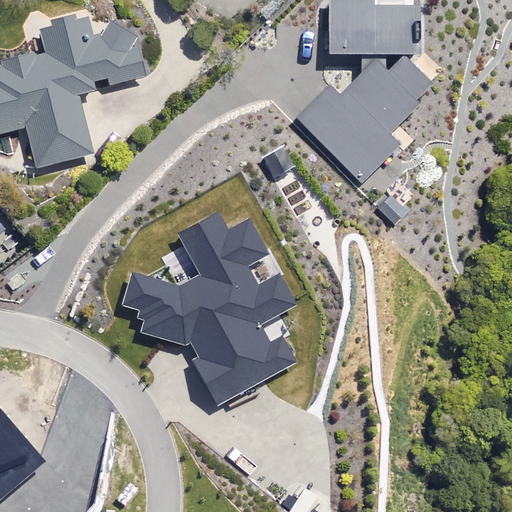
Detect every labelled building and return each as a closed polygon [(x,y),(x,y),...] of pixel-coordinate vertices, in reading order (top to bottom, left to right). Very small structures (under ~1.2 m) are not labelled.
[(339,95),(330,85),(296,117),(362,184),(400,144),(391,133),(420,103),(417,100),(433,84),(404,55),(389,70),(386,69),(387,54),(421,53),(421,5),(375,5),(375,0),(329,0),(329,53),(362,54),(362,73),(339,95)] [(75,92),(92,88),(90,80),(106,76),(108,84),(145,76),(132,24),(87,35),(85,23),(72,26),(69,14),(48,19),(51,31),(39,34),(43,50),(0,60),(0,133),(24,128),(34,168),(90,155),(75,92)] [(378,209),(395,224),(408,209),(391,194),(378,209)] [(192,360),(217,403),(297,363),(283,335),(271,341),(261,323),(295,306),(279,274),(262,282),(251,261),(270,252),(252,216),(227,229),(219,213),(176,235),(196,276),(179,285),(134,273),(123,305),(140,309),(137,317),(145,318),(141,333),(185,346),(192,342),(200,358),(192,360)] [(0,511),(0,498),(46,459),(0,406),(0,511)]
